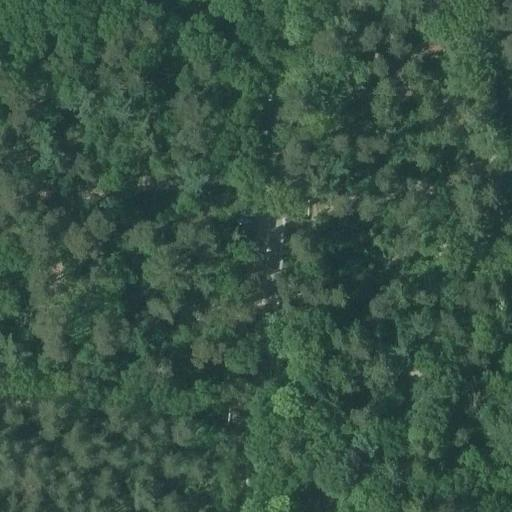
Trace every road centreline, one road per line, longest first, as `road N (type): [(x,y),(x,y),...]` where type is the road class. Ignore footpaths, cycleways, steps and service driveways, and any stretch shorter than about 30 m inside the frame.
road 1 (unclassified): [(292,0),(254,511)]
road 2 (track): [(397,418),(0,414)]
